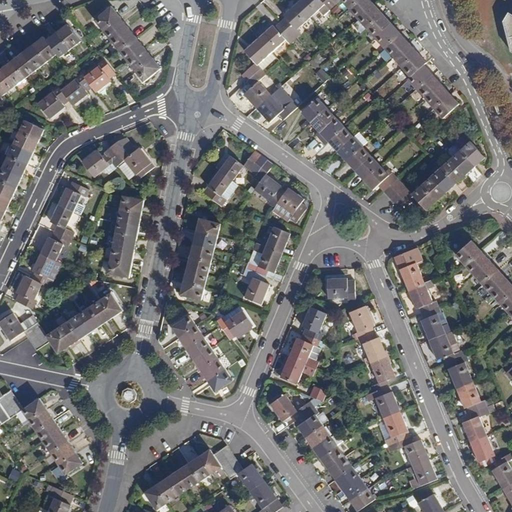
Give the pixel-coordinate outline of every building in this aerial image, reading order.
[(301,0),(285,16),(286,18),(281,23),(295,39),(301,34),(297,30),(319,10),(324,16),(335,6),(330,0),(301,0)] [(341,0),(385,48),(380,53),(389,62),(394,58),(411,77),(408,80),(444,119),(460,104),(424,65),(427,63),(370,0),(341,0)] [(336,6),(332,10),(336,15),(341,10),(336,6)] [(95,20),(144,82),(161,69),(112,7),(95,20)] [(511,14),(509,12),(503,22),(511,52),(511,14)] [(259,38),(272,52),(286,40),(290,44),(295,39),(281,23),(275,28),(273,26),(259,38)] [(48,40),(58,54),(61,57),(82,41),(68,24),(48,40)] [(0,71),(0,98),(58,54),(48,40),(45,37),(0,71)] [(245,51),(256,63),(242,75),(248,81),(262,68),(258,65),(272,52),(259,38),(245,51)] [(98,64),(100,66),(86,77),(94,87),(97,92),(112,81),(110,79),(116,74),(104,59),(98,64)] [(244,94),(270,122),(279,114),(284,120),(298,107),(293,101),(284,109),(259,82),(267,74),(262,68),(248,81),(253,87),(244,94)] [(324,84),(331,77),(322,68),(315,75),(324,84)] [(62,90),(70,100),(74,106),(89,94),(87,92),(93,87),(86,77),(82,72),(76,77),(77,79),(62,90)] [(62,90),(59,85),(52,90),(54,92),(39,104),(50,119),(66,107),(64,105),(70,101),(62,90)] [(303,113),(312,123),(328,109),(319,98),(303,113)] [(494,107),(498,115),(506,112),(502,103),(494,107)] [(312,123),(321,132),(337,118),(328,109),(312,123)] [(379,186),(384,191),(398,179),(389,169),(386,172),(337,118),(321,132),(374,190),(379,186)] [(0,224),(45,130),(25,120),(0,174),(0,224)] [(126,138),(119,141),(127,151),(133,146),(126,138)] [(414,196),(427,211),(486,158),(471,141),(469,143),(468,144),(462,139),(456,145),(461,151),(412,195),(414,196)] [(136,175),(140,179),(155,167),(140,148),(136,151),(133,146),(127,151),(119,141),(112,147),(124,161),(125,160),(126,162),(136,175)] [(83,163),(95,178),(105,169),(108,174),(116,167),(124,161),(112,147),(104,153),(105,154),(102,156),(98,150),(83,163)] [(233,181),(244,166),(250,171),(261,156),(255,151),(244,166),(231,156),(220,172),(233,181)] [(267,160),(261,156),(250,171),(256,175),(267,160)] [(274,165),(267,160),(256,175),(263,180),(266,175),(274,165)] [(126,162),(119,167),(130,180),(136,175),(126,162)] [(220,172),(204,193),(222,207),(227,200),(238,185),(233,181),(220,172)] [(270,201),(268,203),(275,208),(286,192),(281,188),(282,186),(266,175),(263,180),(255,190),(270,201)] [(403,185),(398,179),(384,191),(389,197),(403,185)] [(67,188),(51,222),(57,225),(54,232),(71,240),(75,233),(66,229),(74,211),(82,195),(86,197),(90,190),(73,182),(70,189),(67,188)] [(408,190),(403,185),(389,197),(395,203),(408,190)] [(296,224),(308,208),(302,204),(305,200),(289,188),(286,192),(275,208),(273,211),(288,222),(290,219),(296,224)] [(412,195),(408,190),(395,203),(400,209),(414,196),(412,195)] [(86,197),(82,195),(74,211),(80,213),(87,197),(86,197)] [(123,196),(108,274),(129,278),(145,200),(123,196)] [(67,228),(74,231),(81,216),(74,213),(67,228)] [(200,219),(181,295),(201,301),(218,237),(221,224),(200,219)] [(249,226),(241,223),(237,235),(244,238),(249,226)] [(275,227),(274,228),(272,234),(269,240),(263,238),(260,245),(283,254),(291,233),(275,227)] [(49,237),(33,272),(35,273),(32,279),(43,284),(49,287),(50,284),(51,285),(57,273),(61,264),(55,261),(64,244),(68,246),(71,240),(54,232),(51,238),(49,237)] [(456,255),(511,316),(511,284),(472,241),(456,255)] [(257,243),(254,250),(263,254),(259,266),(249,262),(246,269),(266,277),(268,271),(275,273),(283,254),(260,245),(257,243)] [(395,257),(417,309),(419,308),(422,314),(439,307),(436,301),(433,302),(427,289),(435,286),(433,280),(425,283),(416,263),(422,260),(417,248),(395,257)] [(263,283),(266,277),(246,269),(244,275),(241,274),(238,281),(250,286),(245,298),(262,305),(270,286),(263,283)] [(458,272),(453,276),(458,289),(464,284),(461,281),(464,279),(458,272)] [(26,276),(17,294),(19,294),(16,301),(33,309),(37,302),(35,301),(43,284),(32,279),(26,276)] [(328,279),(328,299),(348,298),(348,300),(356,300),(355,280),(348,281),(348,279),(328,279)] [(51,341),(59,354),(123,311),(112,293),(51,334),(47,336),(51,341)] [(239,306),(223,318),(226,322),(243,311),(239,306)] [(350,313),(358,332),(356,333),(356,334),(358,339),(375,332),(372,327),(374,326),(366,306),(350,313)] [(311,307),(303,326),(306,328),(304,333),(321,340),(323,334),(319,333),(327,314),(311,307)] [(421,320),(438,360),(445,358),(447,364),(464,356),(462,351),(461,351),(454,354),(446,334),(438,314),(441,313),(439,307),(422,314),(424,319),(421,320)] [(228,338),(229,340),(234,336),(235,337),(253,325),(244,311),(243,311),(226,322),(223,318),(217,321),(221,327),(228,338)] [(441,313),(438,314),(446,334),(451,332),(443,312),(441,313)] [(0,322),(0,324),(11,341),(24,332),(38,323),(34,316),(21,324),(14,313),(0,322)] [(173,327),(216,392),(233,381),(190,316),(173,327)] [(42,321),(39,324),(42,329),(46,335),(47,336),(51,334),(42,321)] [(24,332),(28,338),(42,329),(39,324),(38,323),(24,332)] [(28,338),(33,344),(46,335),(42,329),(28,338)] [(451,332),(446,334),(454,354),(461,351),(452,331),(451,332)] [(364,344),(369,358),(371,363),(388,357),(380,337),(377,338),(375,332),(358,339),(361,345),(364,344)] [(304,333),(301,340),(298,338),(296,343),(293,350),(290,357),(316,369),(319,361),(317,360),(309,357),(314,345),(318,347),(318,346),(321,340),(304,333)] [(33,344),(37,351),(51,341),(47,336),(46,335),(33,344)] [(318,347),(314,345),(309,357),(317,360),(322,348),(318,346),(318,347)] [(447,364),(466,408),(468,408),(470,413),(493,404),(490,398),(482,402),(465,363),(469,362),(466,355),(464,356),(447,364)] [(282,375),(281,378),(297,384),(303,371),(313,376),(316,369),(290,357),(287,356),(284,364),(287,365),(282,375)] [(371,363),(379,383),(372,386),(375,392),(390,386),(388,381),(396,377),(388,357),(371,363)] [(315,386),(310,397),(323,402),(327,392),(315,386)] [(366,396),(368,401),(376,398),(384,418),(400,412),(393,392),(392,392),(390,386),(375,392),(366,396)] [(128,388),(122,396),(131,404),(138,396),(128,388)] [(0,397),(0,402),(2,406),(15,397),(11,390),(2,396),(0,397)] [(271,404),(283,422),(293,415),(297,420),(314,408),(310,403),(297,412),(285,394),(271,404)] [(15,397),(2,406),(6,412),(20,403),(15,397)] [(83,463),(40,398),(24,409),(23,410),(66,475),(83,463)] [(24,409),(20,403),(6,412),(10,418),(23,410),(24,409)] [(463,423),(479,463),(496,456),(480,417),(495,411),(493,404),(470,413),(472,419),(463,423)] [(351,500),(359,511),(376,499),(317,415),(318,414),(314,408),(297,420),(300,426),(299,427),(351,500)] [(384,418),(392,438),(385,440),(388,447),(410,437),(408,432),(408,431),(400,412),(384,418)] [(388,447),(390,453),(405,447),(413,466),(429,459),(421,440),(413,444),(410,437),(388,447)] [(213,455),(218,461),(231,452),(227,446),(213,455)] [(145,493),(157,510),(222,467),(218,461),(213,455),(209,450),(145,493)] [(218,461),(222,467),(235,458),(231,452),(218,461)] [(492,470),(511,503),(511,469),(508,462),(511,459),(511,456),(510,453),(494,463),(497,468),(492,470)] [(240,464),(235,458),(222,467),(227,473),(240,464)] [(437,479),(429,459),(413,466),(407,469),(410,476),(416,473),(418,479),(411,482),(414,489),(437,479)] [(227,473),(231,480),(238,474),(244,470),(240,464),(227,473)] [(259,511),(276,511),(284,507),(252,464),(244,470),(238,474),(263,509),(259,511)] [(17,483),(21,472),(13,469),(9,479),(17,483)] [(49,511),(48,511),(68,511),(71,505),(70,505),(74,496),(53,487),(51,493),(44,509),(49,511)] [(445,511),(434,494),(419,503),(424,511),(445,511)] [(208,511),(235,511),(230,505),(220,511),(216,511),(210,503),(205,507),(208,511)]
